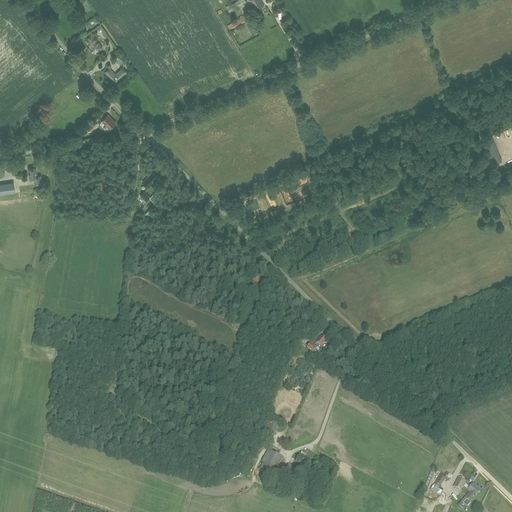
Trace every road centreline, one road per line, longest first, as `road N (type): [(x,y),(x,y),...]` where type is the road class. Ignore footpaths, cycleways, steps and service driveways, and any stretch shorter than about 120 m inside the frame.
road 1 (unclassified): [(475,463),(142,132)]
road 2 (unclassified): [(142,132),(453,0)]
road 3 (unclassified): [(142,132),(21,0)]
road 4 (unclassified): [(142,132),(0,157)]
